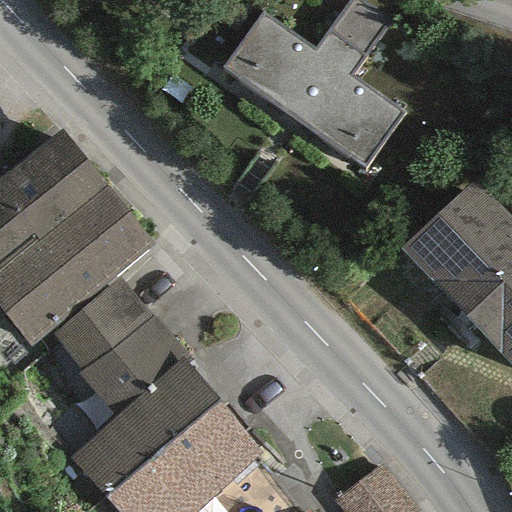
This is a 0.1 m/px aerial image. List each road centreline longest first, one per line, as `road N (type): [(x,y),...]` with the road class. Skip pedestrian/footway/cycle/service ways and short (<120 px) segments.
road 1 (tertiary): [(5,0),(344,366)]
road 2 (tertiary): [(344,366),(438,469),(466,511)]
road 3 (residential): [(344,366),(282,422),(321,511)]
